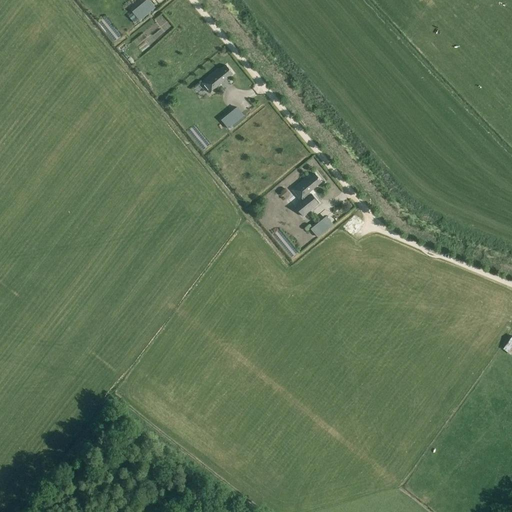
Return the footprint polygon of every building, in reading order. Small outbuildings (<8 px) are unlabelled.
[(147,0),(137,9),(143,17),(155,7),(149,0),(147,0)] [(233,74),(227,66),(219,72),(218,70),(202,83),(210,92),(233,74)] [(226,117),(232,125),(240,119),(233,111),(226,117)] [(306,179),(292,190),(300,199),(301,198),(303,201),(295,207),(296,208),(297,207),(302,214),(301,215),(303,217),(319,203),(312,194),(311,194),(309,192),(322,182),(316,174),(308,180),(306,179)] [(316,226),(322,234),(329,228),(323,220),(316,226)] [(511,337),(503,349),(511,355),(511,353),(511,337)]
